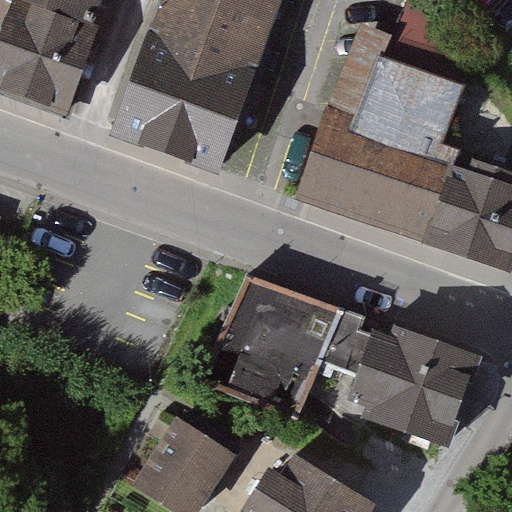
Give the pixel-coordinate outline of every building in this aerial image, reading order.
[(91,0),(20,0),(0,58),(0,77),(71,103),(97,31),(82,26),(91,0)] [(237,162),(292,0),(160,0),(118,122),(237,162)] [(426,248),(510,279),(511,271),(511,189),(511,186),(511,182),(492,175),(490,180),(439,161),(464,93),(437,83),(445,60),(392,40),(361,124),(337,115),(310,188),(432,233),(426,248)] [(377,319),(249,271),(205,384),(302,422),(312,397),(344,408),(377,319)] [(469,353),(377,319),(344,408),(437,442),(469,353)] [(182,511),(228,442),(177,409),(128,484),(171,511),(182,511)] [(353,511),(359,504),(276,451),(237,511),(353,511)]
